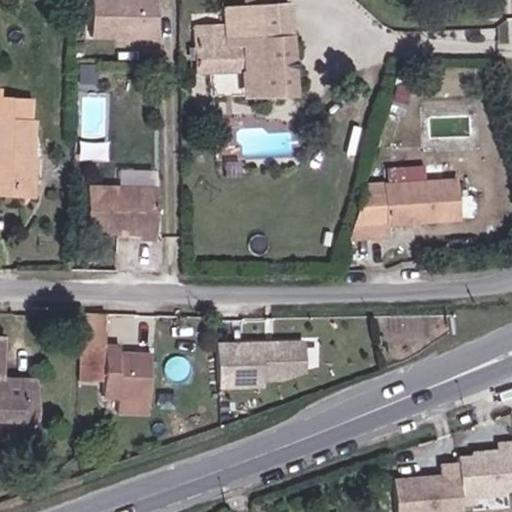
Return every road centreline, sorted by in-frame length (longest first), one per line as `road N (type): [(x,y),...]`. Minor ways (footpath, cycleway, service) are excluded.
road 1 (residential): [(0,293),(454,291),(511,279)]
road 2 (secondary): [(450,381),(80,511)]
